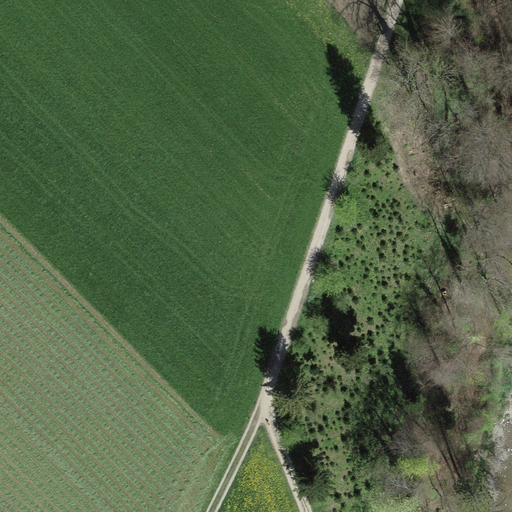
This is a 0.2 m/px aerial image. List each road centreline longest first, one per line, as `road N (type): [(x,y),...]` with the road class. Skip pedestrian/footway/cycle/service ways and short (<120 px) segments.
road 1 (track): [(396,0),(264,400)]
road 2 (track): [(206,511),(264,400)]
